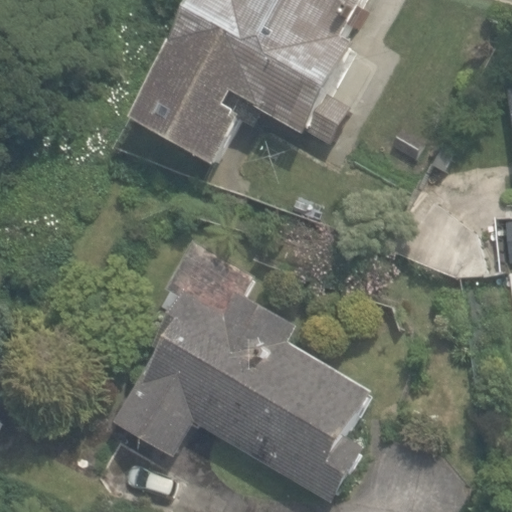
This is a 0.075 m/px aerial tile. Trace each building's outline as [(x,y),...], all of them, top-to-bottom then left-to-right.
[(146,123),(224,166),(258,104),(334,147),(352,115),(335,106),(367,48),(352,40),(373,0),(211,0),(177,61),(180,62),(146,123)] [(511,222),(503,224),(510,269),(511,268),(511,85),(511,91),(511,222)] [(199,424),(338,503),(370,447),(356,439),(382,394),(292,343),(300,328),(251,300),(263,279),(201,244),(174,291),(187,298),(159,347),(163,349),(121,424),(181,457),(199,424)] [(0,454),(7,458),(20,432),(0,421),(0,454)] [(149,511),(175,511),(192,480),(122,444),(100,486),(149,511)]
